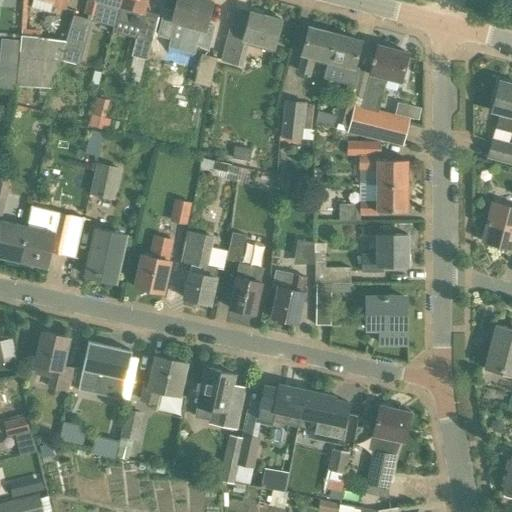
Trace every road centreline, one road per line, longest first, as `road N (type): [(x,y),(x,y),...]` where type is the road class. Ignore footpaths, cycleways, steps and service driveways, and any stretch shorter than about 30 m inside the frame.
road 1 (residential): [(440,379),(0,286)]
road 2 (residential): [(439,277),(440,22)]
road 3 (residential): [(464,511),(440,379)]
